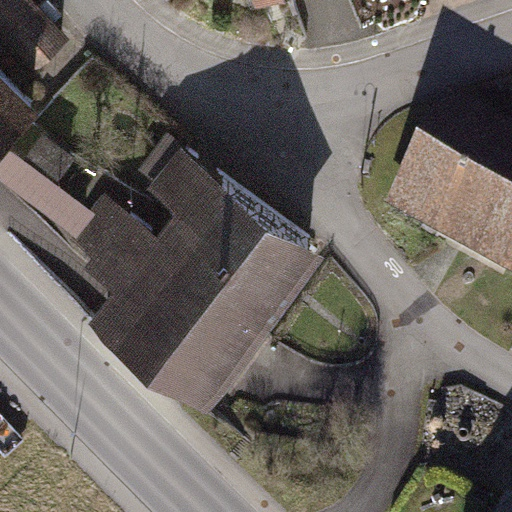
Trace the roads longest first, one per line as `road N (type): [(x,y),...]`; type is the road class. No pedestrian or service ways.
road 1 (residential): [(298,113),(321,191),(406,315),(511,377)]
road 2 (tertiary): [(209,511),(0,298)]
road 3 (residential): [(100,0),(162,62),(224,97),(298,113)]
road 4 (residential): [(511,34),(298,113)]
